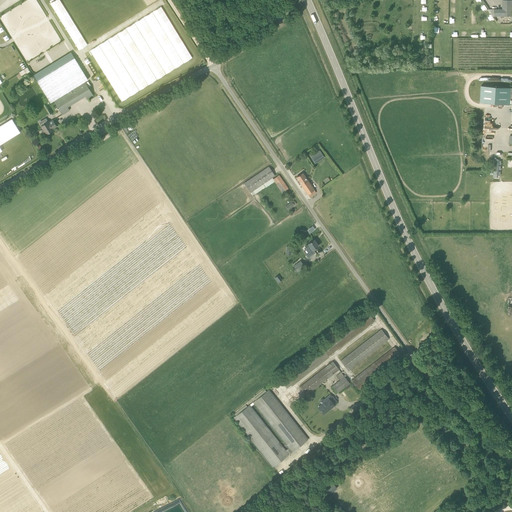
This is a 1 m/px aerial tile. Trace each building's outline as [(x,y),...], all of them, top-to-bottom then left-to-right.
[(50,103),(54,101),(85,81),(88,79),(74,57),(39,0),(19,0),(0,12),(0,20),(37,81),(50,103)] [(503,16),(511,16),(511,0),(503,0),(503,16)] [(85,81),(54,101),(62,115),(70,110),(67,107),(85,96),(87,100),(94,96),(85,81)] [(43,120),(38,124),(42,130),(43,129),(46,134),(53,130),(53,129),(57,126),(53,120),(49,122),(48,121),(45,123),(43,120)] [(320,150),(310,155),(314,163),(324,157),(320,150)] [(498,173),(501,173),(502,159),(493,159),(493,177),(498,177),(498,173)] [(250,192),(270,179),(275,176),(269,167),(244,183),(250,192)] [(316,193),(303,173),(296,177),(310,197),(316,193)] [(279,175),(273,179),(282,193),(288,189),(279,175)] [(292,202),(285,207),(288,210),(295,205),(292,202)] [(305,246),(309,252),(318,246),(314,239),(308,243),(305,246)] [(301,260),(293,266),(297,271),(305,266),(301,260)] [(282,381),(287,388),(374,320),(367,311),(276,381),(278,383),(282,381)] [(381,329),(340,360),(348,370),(389,339),(381,329)] [(355,386),(355,385),(359,390),(402,356),(395,347),(351,381),(355,386)] [(339,369),(332,361),(299,386),(306,395),(339,369)] [(337,393),(350,383),(340,371),(336,375),(340,380),(332,386),(337,393)] [(309,439),(269,389),(253,402),(292,452),(309,439)] [(332,396),(318,407),(323,414),(338,402),(332,396)] [(289,454),(250,405),(233,417),(273,467),(289,454)] [(326,489),(329,493),(337,488),(333,483),(326,489)]
